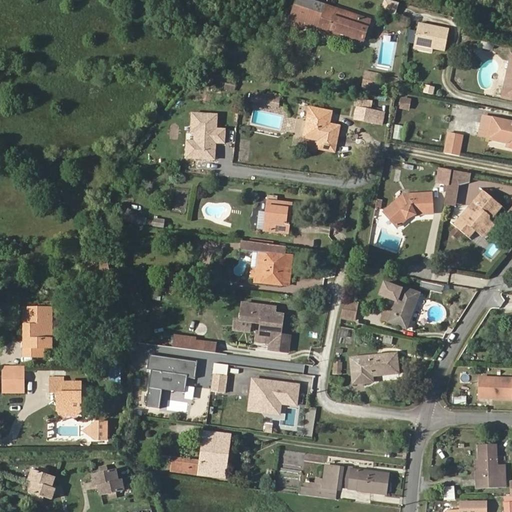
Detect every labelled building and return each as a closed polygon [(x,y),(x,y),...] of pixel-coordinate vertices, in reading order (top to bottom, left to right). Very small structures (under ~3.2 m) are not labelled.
[(370,20),(310,0),(296,0),(289,20),(315,29),(316,25),(363,41),(370,20)] [(395,14),(397,1),(390,0),(381,0),(380,12),(395,14)] [(445,51),(449,29),(419,23),(414,44),(433,48),(445,51)] [(511,53),(502,97),(511,99),(511,53)] [(376,87),(378,73),(364,70),(362,84),(376,87)] [(234,92),(237,80),(226,78),(224,90),(234,92)] [(421,92),(432,95),(434,88),(423,85),(421,92)] [(278,107),(280,98),(251,92),(249,101),(278,107)] [(409,109),(410,100),(402,98),(400,108),(409,109)] [(382,125),(384,112),(370,109),(372,102),(359,99),(354,120),(382,125)] [(334,152),(339,126),(329,124),(332,112),(309,107),(303,137),(318,140),(317,148),(334,152)] [(511,147),(511,121),(493,118),(483,116),(478,136),(489,138),(488,139),(507,143),(506,147),(511,147)] [(401,139),(403,127),(395,126),(393,138),(401,139)] [(459,156),(463,136),(448,133),(444,153),(459,156)] [(448,184),(451,170),(439,168),(437,182),(448,184)] [(458,185),(470,182),(471,174),(451,170),(448,184),(444,204),(455,206),(458,185)] [(493,223),(490,220),(490,216),(500,204),(484,191),(449,233),(460,242),(466,235),(467,237),(474,229),(482,237),(493,223)] [(433,214),(432,193),(403,194),(383,212),(397,228),(406,219),(415,215),(433,214)] [(286,224),(287,213),(290,213),(291,203),(267,201),(266,212),(259,211),(257,228),(264,229),(264,230),(288,233),(289,225),(286,224)] [(163,227),(164,221),(155,219),(154,226),(163,227)] [(285,255),(286,246),(241,240),(240,250),(253,251),(285,255)] [(281,284),(285,255),(253,251),(250,275),(255,275),(254,281),(281,284)] [(110,274),(106,254),(96,256),(101,276),(110,274)] [(288,285),(292,256),(285,255),(281,284),(288,285)] [(186,282),(186,275),(170,274),(170,281),(186,282)] [(407,329),(419,295),(384,282),(379,295),(391,299),(394,296),(397,297),(396,301),(394,307),(388,322),(407,329)] [(354,321),(358,303),(344,300),(341,318),(354,321)] [(290,335),(281,334),(283,314),(275,313),(276,307),(243,303),(240,320),(250,321),(261,323),(260,332),(257,332),(256,341),(270,343),(269,349),(288,352),(290,335)] [(388,322),(394,307),(387,304),(381,319),(388,322)] [(52,348),(51,308),(29,308),(29,326),(24,326),(24,348),(44,348),(52,348)] [(249,331),(250,321),(240,320),(236,319),(234,329),(249,331)] [(392,344),(393,336),(384,335),(382,343),(392,344)] [(173,349),(218,352),(219,339),(174,336),(173,349)] [(44,357),(44,348),(24,348),(24,357),(44,357)] [(398,373),(397,353),(350,358),(353,383),(373,382),(372,375),(398,373)] [(26,366),(4,366),(4,393),(26,393),(26,366)] [(511,398),(511,378),(480,377),(479,398),(511,398)] [(81,411),(81,383),(63,383),(63,378),(50,378),(50,393),(57,393),(57,411),(81,411)] [(466,404),(466,396),(455,396),(454,403),(466,404)] [(107,440),(107,422),(96,422),(92,425),(92,437),(96,440),(107,440)] [(92,437),(92,425),(84,431),(92,437)] [(225,473),(227,460),(222,459),(223,447),(228,447),(230,435),(205,432),(201,462),(173,458),(171,471),(199,474),(210,476),(210,471),(225,473)] [(498,465),(497,444),(477,445),(478,460),(478,466),(481,465),(482,488),(506,487),(506,471),(498,472),(498,465)] [(321,465),(323,457),(304,453),(302,461),(321,465)] [(340,488),(343,468),(326,465),(323,479),(322,487),(336,489),(340,490),(340,488)] [(121,480),(119,469),(108,471),(108,467),(100,468),(101,472),(93,474),(95,485),(99,484),(121,480)] [(357,490),(360,470),(352,469),(352,468),(343,467),(343,468),(340,488),(357,491),(357,490)] [(51,487),(54,477),(47,474),(48,470),(41,468),(40,472),(29,469),(26,479),(29,480),(51,487)] [(387,494),(389,473),(360,470),(357,490),(387,494)] [(335,498),(336,489),(322,487),(323,479),(316,478),(315,484),(305,482),(305,488),(302,487),(301,494),(335,498)] [(117,492),(127,490),(125,479),(121,480),(99,484),(101,495),(109,493),(110,498),(118,496),(117,492)] [(51,499),(54,489),(51,487),(29,480),(26,491),(36,494),(35,498),(42,501),(43,497),(51,499)] [(452,486),(441,487),(443,501),(454,499),(452,486)] [(485,511),(486,502),(460,502),(460,511),(485,511)] [(511,511),(511,502),(504,502),(503,511),(511,511)]
